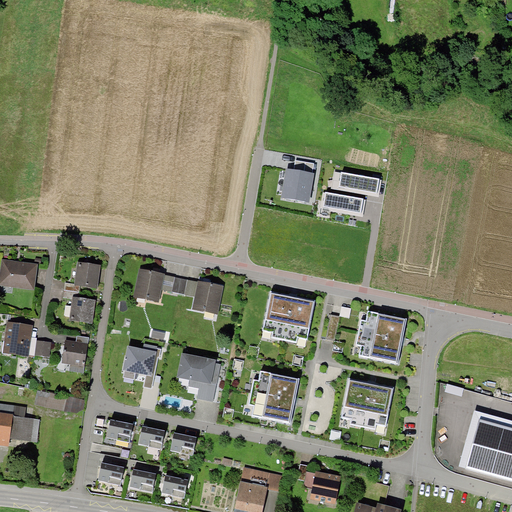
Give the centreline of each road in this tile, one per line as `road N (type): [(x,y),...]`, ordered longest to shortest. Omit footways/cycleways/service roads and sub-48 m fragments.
road 1 (residential): [(433,309),(115,244)]
road 2 (track): [(276,49),(240,266)]
road 3 (residential): [(416,472),(220,430)]
road 4 (residential): [(433,309),(416,472)]
road 5 (residential): [(91,402),(115,244)]
